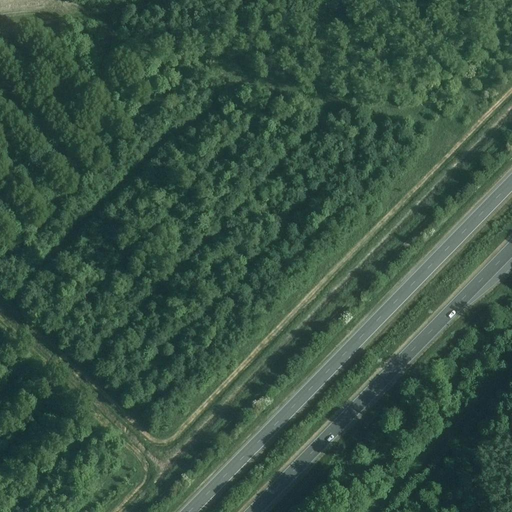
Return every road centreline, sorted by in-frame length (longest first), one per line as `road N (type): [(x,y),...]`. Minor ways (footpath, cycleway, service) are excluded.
road 1 (trunk): [(511,182),(188,511)]
road 2 (trunk): [(253,511),(511,247)]
road 3 (track): [(207,0),(0,34)]
